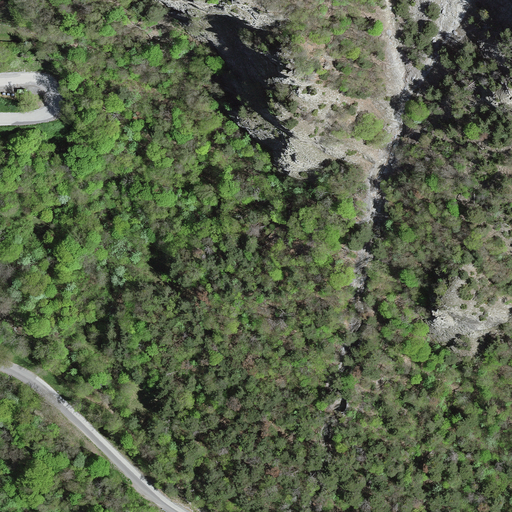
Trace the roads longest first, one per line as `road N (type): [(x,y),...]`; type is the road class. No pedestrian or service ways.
road 1 (residential): [(0,365),(39,384),(146,488),(183,511)]
road 2 (residential): [(0,81),(39,78),(56,96),(41,116),(0,118)]
